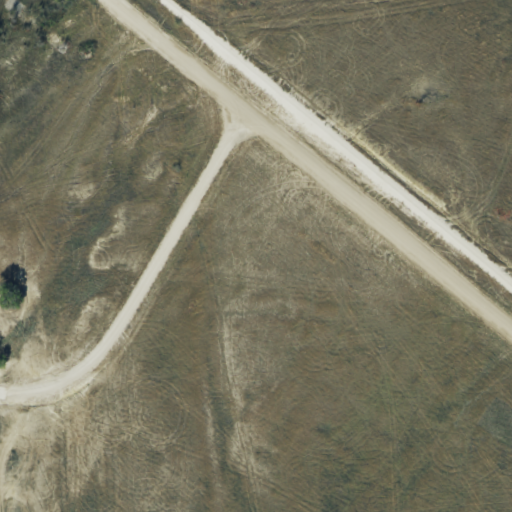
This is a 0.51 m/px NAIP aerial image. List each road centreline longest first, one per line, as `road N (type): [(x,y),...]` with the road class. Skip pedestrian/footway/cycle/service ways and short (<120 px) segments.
road 1 (residential): [(112,0),(511,328)]
road 2 (track): [(0,393),(69,383),(126,325),(251,71)]
